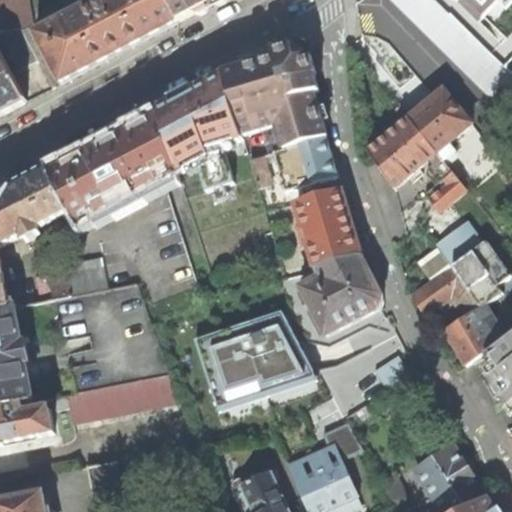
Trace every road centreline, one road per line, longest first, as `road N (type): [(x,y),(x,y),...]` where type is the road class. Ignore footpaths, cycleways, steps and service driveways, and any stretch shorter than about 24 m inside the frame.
road 1 (residential): [(331,0),(344,139),(392,289),(511,485)]
road 2 (residential): [(0,158),(302,0)]
